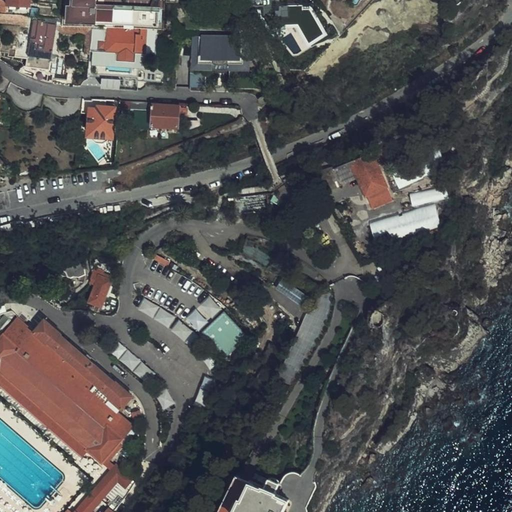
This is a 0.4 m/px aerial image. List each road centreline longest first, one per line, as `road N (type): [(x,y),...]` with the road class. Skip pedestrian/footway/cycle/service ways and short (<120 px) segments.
road 1 (residential): [(0,218),(274,155),(369,114),(511,17)]
road 2 (track): [(84,202),(95,182),(251,114)]
